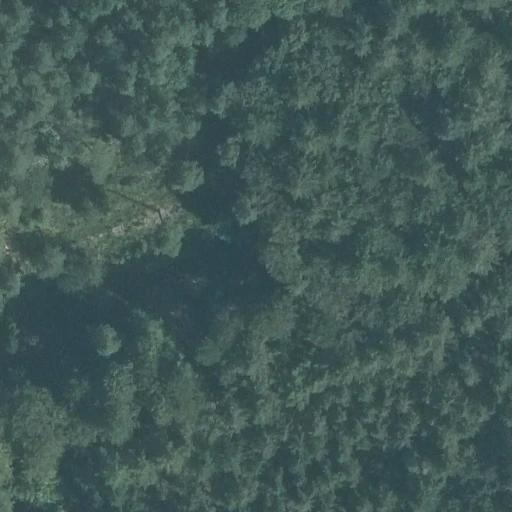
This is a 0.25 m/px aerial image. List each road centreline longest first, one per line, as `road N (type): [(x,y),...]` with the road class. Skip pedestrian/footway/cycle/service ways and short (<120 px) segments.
road 1 (track): [(0,452),(341,330),(406,301),(511,230)]
road 2 (track): [(215,0),(312,341)]
